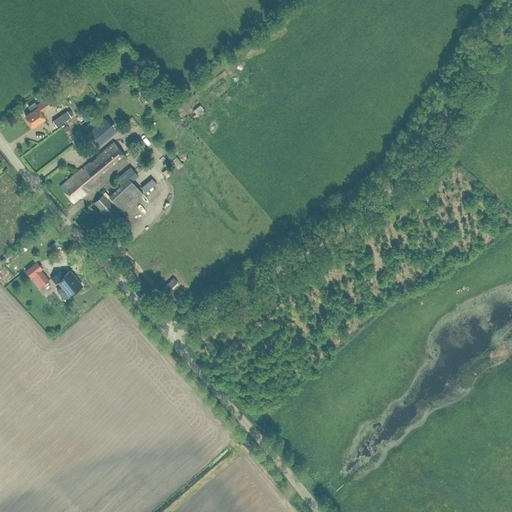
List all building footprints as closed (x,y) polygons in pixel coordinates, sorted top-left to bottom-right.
[(46,97),(36,103),(35,101),(28,106),(31,111),(25,115),(32,126),(45,117),(42,112),(52,105),(46,97)] [(67,110),(53,120),(56,126),(71,116),(67,110)] [(98,145),(116,130),(105,116),(86,131),(98,145)] [(114,141),(61,186),(74,202),(127,157),(114,141)] [(116,178),(117,180),(121,183),(109,195),(105,191),(94,201),(114,223),(125,213),(123,210),(142,193),(130,179),(137,173),(130,166),(116,178)] [(142,204),(138,210),(143,213),(147,208),(142,204)] [(42,268),(37,261),(25,270),(39,287),(49,279),(41,269),(42,268)] [(59,270),(51,276),(51,277),(55,282),(58,280),(68,294),(69,294),(81,284),(70,270),(69,270),(63,275),(59,270)] [(59,300),(62,306),(69,302),(66,296),(59,300)]
